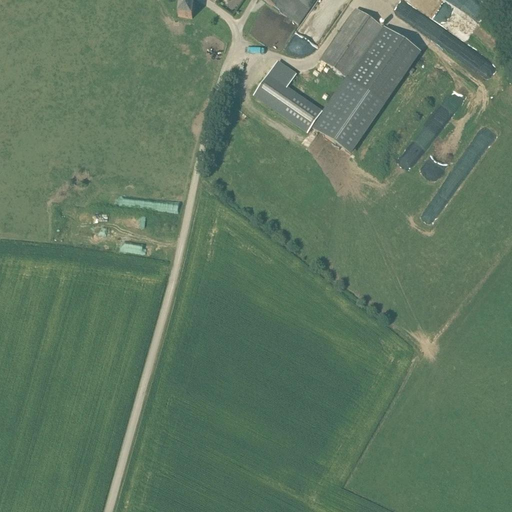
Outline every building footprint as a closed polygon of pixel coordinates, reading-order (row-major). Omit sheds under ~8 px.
[(193,2),(179,0),(177,16),(191,18),(193,2)] [(261,0),(279,13),(288,0),(261,0)] [(288,0),(279,13),(287,18),(293,9),(299,0),(288,0)] [(308,0),(299,14),(293,9),(287,18),(298,26),(316,0),(308,0)] [(299,0),(293,9),(299,14),(308,0),(299,0)] [(480,0),(455,0),(454,2),(474,15),(483,1),(480,0)] [(348,81),(383,29),(356,10),(320,62),(348,81)] [(428,15),(418,29),(481,74),(487,66),(486,65),(490,59),(428,15)] [(347,82),(385,108),(421,56),(383,29),(348,81),(347,82)] [(297,74),(280,62),(254,98),(309,136),(314,130),(325,113),(288,87),(297,74)] [(385,108),(347,82),(325,113),(314,130),(351,156),(385,108)] [(81,224),(78,243),(141,252),(142,243),(147,244),(149,234),(81,224)]
